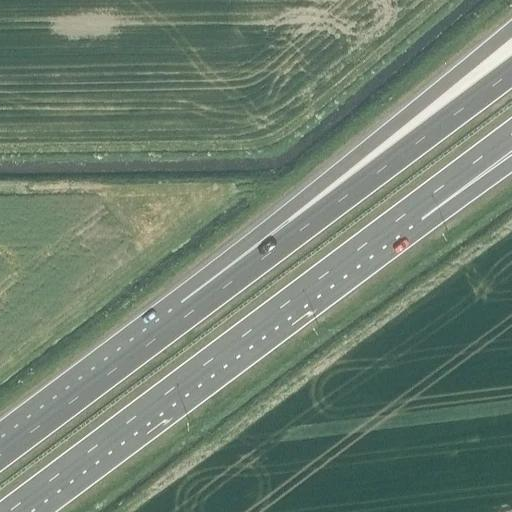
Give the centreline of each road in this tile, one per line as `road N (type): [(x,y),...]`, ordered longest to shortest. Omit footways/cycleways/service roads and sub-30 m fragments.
road 1 (motorway): [(11,511),(416,208)]
road 2 (motorway): [(511,30),(274,225),(192,310)]
road 3 (motorway): [(511,77),(192,310)]
road 4 (motorway): [(192,310),(0,455)]
